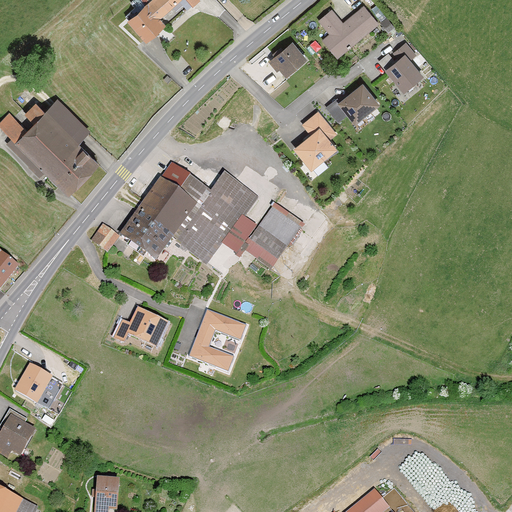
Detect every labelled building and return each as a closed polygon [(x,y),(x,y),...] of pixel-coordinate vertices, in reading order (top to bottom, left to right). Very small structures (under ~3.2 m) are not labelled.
[(151,0),(130,19),(152,44),(174,26),(166,17),(185,0),(151,0)] [(321,19),(333,34),(325,40),(341,60),(385,24),(369,4),(347,22),(335,8),(321,19)] [(299,39),(272,58),(287,77),(313,58),(299,39)] [(408,39),(382,60),(408,92),(434,71),(408,39)] [(364,82),(340,100),(359,123),(383,105),(364,82)] [(335,99),(328,102),(337,120),(344,117),(335,99)] [(17,108),(1,123),(14,136),(7,144),(44,180),(52,172),(77,196),(111,162),(88,140),(96,132),(63,100),(56,107),(36,127),(17,108)] [(313,133),(297,145),(315,168),(343,146),(336,136),(340,133),(321,110),(305,123),(313,133)] [(176,163),(125,235),(168,265),(183,243),(212,263),(226,244),(242,255),(246,250),(276,271),(309,225),(279,204),(264,225),(252,216),(265,197),(230,173),(217,191),(176,163)] [(107,223),(93,240),(110,253),(125,235),(107,223)] [(0,286),(1,287),(18,265),(0,250),(0,286)] [(168,321),(138,307),(130,324),(123,320),(115,337),(123,340),(128,331),(156,345),(168,321)] [(244,325),(208,311),(191,355),(227,369),(232,357),(207,347),(215,328),(240,337),(244,325)] [(64,381),(33,364),(19,390),(50,406),(64,381)] [(15,413),(0,436),(0,448),(13,457),(17,450),(27,456),(43,430),(15,413)] [(118,478),(97,476),(94,511),(107,511),(108,507),(116,507),(118,478)] [(0,511),(20,511),(28,496),(0,483),(0,511)] [(377,487),(344,511),(383,511),(392,505),(377,487)]
